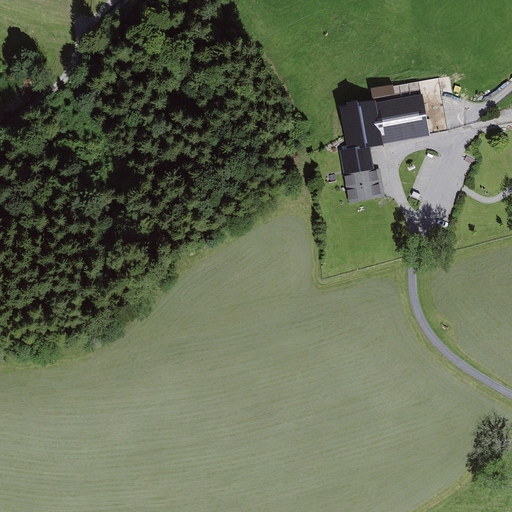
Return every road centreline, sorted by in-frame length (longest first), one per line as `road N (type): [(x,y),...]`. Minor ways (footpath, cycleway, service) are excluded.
road 1 (unclassified): [(511,396),(442,348),(413,298),(415,228),(456,138)]
road 2 (track): [(114,0),(61,84),(0,126)]
